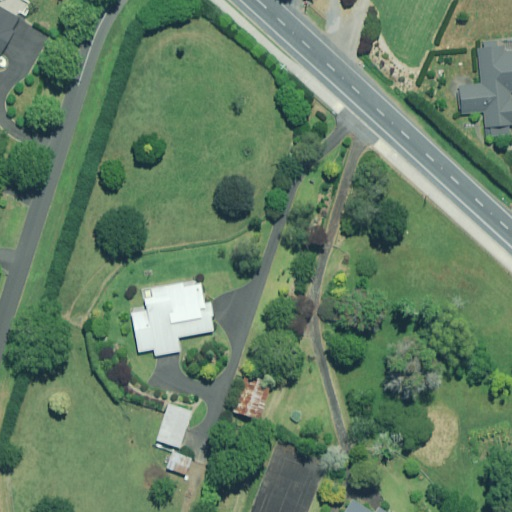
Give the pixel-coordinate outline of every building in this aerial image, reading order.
[(0,57),(3,59),(10,47),(24,22),(0,8),(0,57)] [(511,93),(511,53),(506,54),(505,46),(479,49),(483,85),(460,87),(463,115),(484,113),(486,129),(511,126),(511,97),(511,94),(511,93)] [(205,305),(201,283),(165,289),(145,292),(148,312),(133,314),(139,353),(155,351),(156,357),(181,353),(178,339),(214,333),(210,304),(205,305)] [(271,382),(245,374),(234,413),(260,421),(271,382)] [(192,413),(168,405),(156,442),(180,449),(192,413)] [(193,460),(174,453),(168,470),(187,477),(193,460)] [(384,511),(358,495),(346,511),(384,511)]
